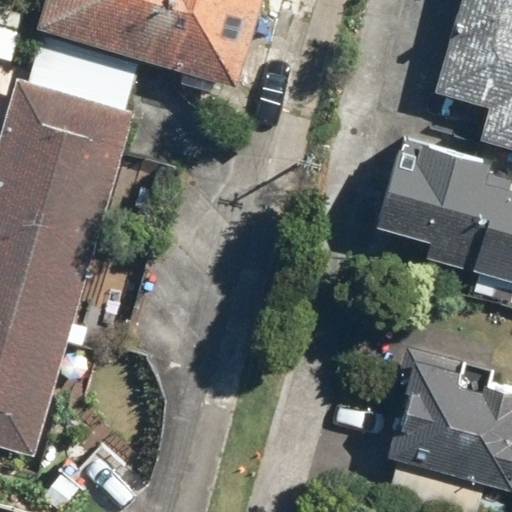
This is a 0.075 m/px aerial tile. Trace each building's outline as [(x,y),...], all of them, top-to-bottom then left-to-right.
[(34,0),(26,32),(229,85),(251,0),(34,0)] [(511,150),(511,0),(451,0),(427,93),(480,107),(472,139),(511,150)] [(128,109),(12,78),(0,120),(0,450),(33,459),(128,109)] [(511,193),(472,182),(477,162),(388,138),(365,225),(422,240),(419,253),(474,267),(468,290),(511,301),(511,193)] [(511,405),(406,374),(375,477),(480,509),(488,483),(511,489),(511,405)]
